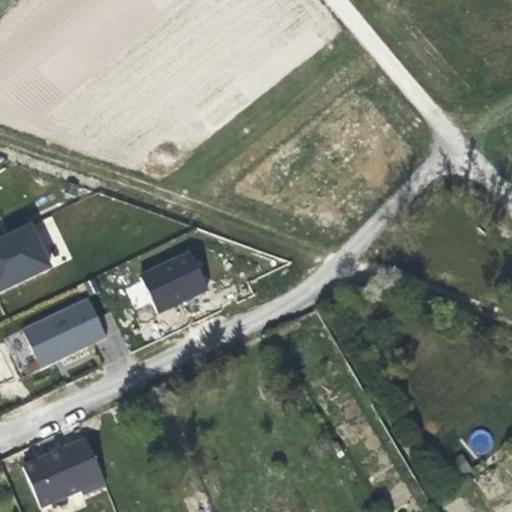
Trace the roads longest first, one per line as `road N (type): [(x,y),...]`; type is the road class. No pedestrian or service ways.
road 1 (track): [(511,92),(441,127),(382,175),(328,257),(245,330),(0,435)]
road 2 (track): [(0,139),(328,257)]
road 3 (track): [(333,0),(511,210)]
road 4 (track): [(511,321),(328,257)]
